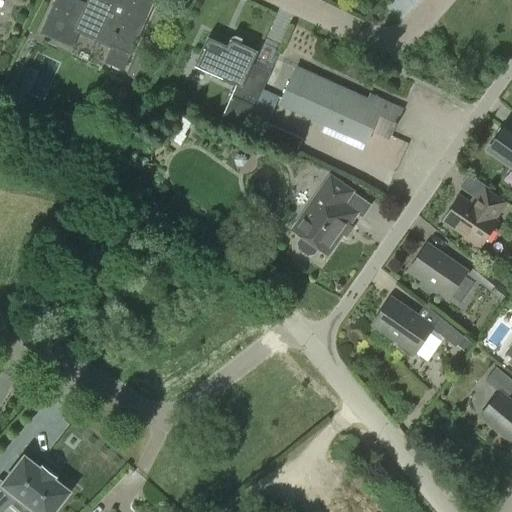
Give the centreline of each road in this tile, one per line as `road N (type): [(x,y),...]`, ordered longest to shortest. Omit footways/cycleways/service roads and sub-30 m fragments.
road 1 (residential): [(316,347),(292,334),(274,337),(183,409),(165,414),(0,328)]
road 2 (residential): [(316,347),(511,66)]
road 3 (residential): [(451,511),(316,347)]
road 4 (residential): [(441,0),(417,28),(386,39),(286,0)]
